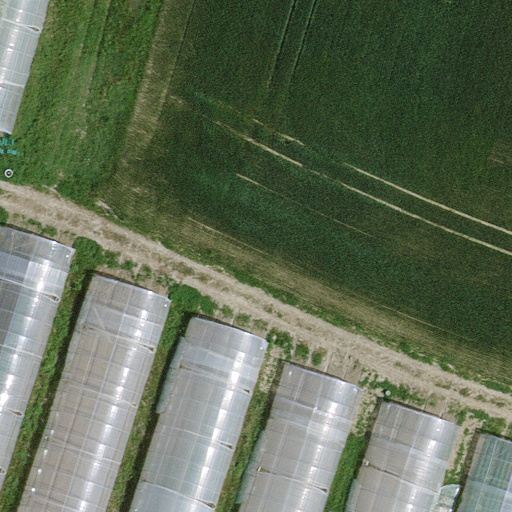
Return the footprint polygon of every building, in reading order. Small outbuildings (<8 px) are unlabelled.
[(0,0),(0,131),(13,136),(50,0),(0,0)] [(0,223),(0,484),(76,247),(0,223)] [(95,273),(18,511),(101,511),(168,300),(95,273)] [(193,317),(130,511),(212,511),(266,339),(193,317)] [(243,511),(322,511),(362,386),(290,365),(243,511)] [(385,400),(349,511),(428,511),(456,424),(385,400)] [(511,511),(511,444),(483,435),(457,511),(511,511)]
